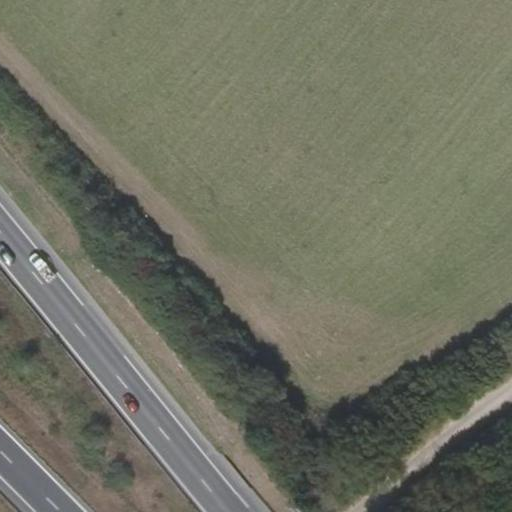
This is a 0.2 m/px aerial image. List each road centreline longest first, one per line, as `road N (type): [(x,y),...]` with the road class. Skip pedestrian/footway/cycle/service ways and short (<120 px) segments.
road 1 (trunk): [(227,511),(0,233)]
road 2 (track): [(375,511),(511,413)]
